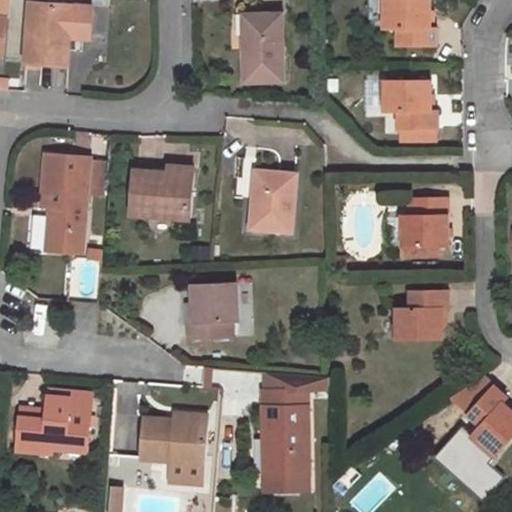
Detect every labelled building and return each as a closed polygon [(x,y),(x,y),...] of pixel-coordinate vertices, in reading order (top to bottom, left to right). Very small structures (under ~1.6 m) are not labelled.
[(383,0),(384,27),(397,27),(397,44),(437,43),(437,27),(430,27),(430,0),(383,0)] [(29,2),(25,63),(67,66),(69,38),(89,40),(92,6),(29,2)] [(248,50),(243,49),(244,82),(282,81),(281,13),(247,13),(248,50)] [(397,128),(399,128),(437,127),(438,127),(437,110),(432,110),(431,79),(383,80),(384,111),(398,111),(397,128)] [(378,81),(369,81),(371,112),(380,112),(378,81)] [(437,127),(399,128),(399,141),(436,141),(437,127)] [(50,217),(47,250),(83,253),(87,195),(90,158),(47,156),(42,208),(54,209),(53,218),(50,217)] [(90,158),(87,195),(103,196),(106,159),(90,158)] [(168,167),(168,173),(192,175),(193,169),(168,167)] [(255,169),(250,228),(291,231),(296,174),(255,169)] [(192,175),(168,173),(134,170),(130,213),(189,218),(192,175)] [(447,198),(408,199),(409,216),(401,216),(402,247),(438,246),(448,246),(447,198)] [(39,249),(47,250),(50,217),(53,218),(54,209),(42,208),(39,249)] [(438,246),(402,247),(402,259),(438,259),(438,246)] [(193,285),(194,301),(195,318),(189,319),(190,337),(232,336),(232,321),(237,321),(236,283),(193,285)] [(396,337),(440,337),(443,336),(443,308),(448,308),(448,290),(410,290),(410,308),(395,308),(396,337)] [(306,389),(306,391),(327,390),(327,378),(265,373),(265,390),(306,389)] [(467,414),(493,385),(485,378),(451,400),(467,414)] [(493,385),(467,414),(480,425),(470,436),(495,457),(511,436),(511,410),(502,402),(507,396),(493,385)] [(270,472),(307,472),(306,391),(306,389),(265,390),(262,390),(263,438),(269,438),(270,472)] [(49,390),(48,398),(70,399),(70,404),(90,405),(91,394),(49,390)] [(20,417),(17,449),(52,452),(53,448),(54,442),(87,445),(90,405),(70,404),(70,399),(48,398),(47,410),(46,419),(20,417)] [(21,408),(20,417),(46,419),(47,410),(21,408)] [(173,412),(172,420),(207,422),(208,415),(173,412)] [(480,425),(467,414),(447,438),(459,449),(470,436),(480,425)] [(144,418),(141,457),(205,463),(207,422),(172,420),(144,418)] [(495,457),(470,436),(459,449),(484,469),(495,457)] [(54,442),(53,448),(87,451),(87,445),(54,442)] [(120,511),(123,486),(111,484),(108,511),(120,511)]
